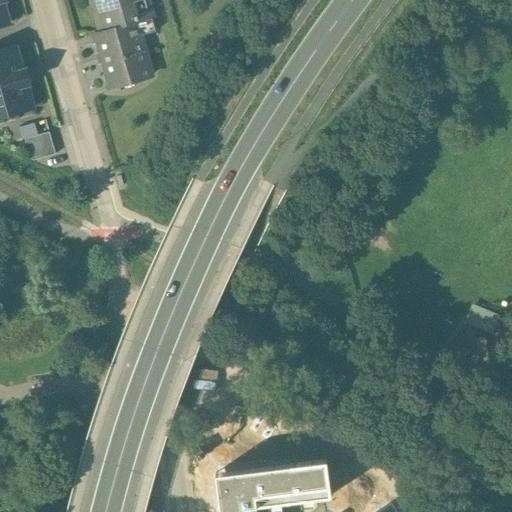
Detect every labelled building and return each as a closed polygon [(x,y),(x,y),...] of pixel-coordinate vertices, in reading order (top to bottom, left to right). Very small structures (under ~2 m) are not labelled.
[(0,0),(0,25),(10,23),(4,0),(3,0),(0,0)] [(93,0),(102,31),(102,32),(135,23),(152,18),(146,0),(93,0)] [(152,18),(135,23),(139,35),(155,31),(152,18)] [(135,23),(102,32),(102,31),(96,33),(112,87),(150,76),(139,35),(135,23)] [(17,46),(0,51),(0,116),(34,107),(27,84),(30,83),(26,69),(23,69),(17,46)] [(25,143),(29,142),(33,158),(56,152),(50,130),(39,133),(35,122),(20,126),(25,143)] [(326,459),(215,474),(219,511),(257,511),(257,506),(331,496),(326,459)]
